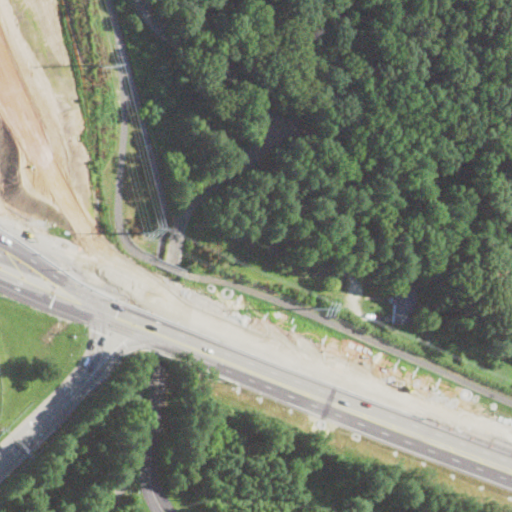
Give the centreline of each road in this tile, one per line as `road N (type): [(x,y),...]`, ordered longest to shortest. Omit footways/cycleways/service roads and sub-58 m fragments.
road 1 (primary): [(511,437),(70,266)]
road 2 (primary): [(99,308),(511,467)]
road 3 (residential): [(173,275),(180,216),(283,111),(365,0)]
road 4 (residential): [(162,511),(149,475),(163,360)]
road 5 (motorway): [(61,404),(128,349),(181,341)]
